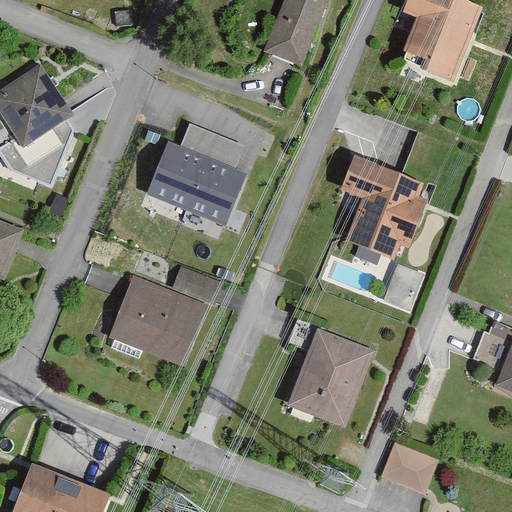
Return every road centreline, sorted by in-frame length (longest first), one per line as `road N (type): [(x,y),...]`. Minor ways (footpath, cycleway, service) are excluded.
road 1 (residential): [(353,511),(511,104)]
road 2 (residential): [(10,386),(162,0)]
road 3 (residential): [(346,511),(10,386)]
